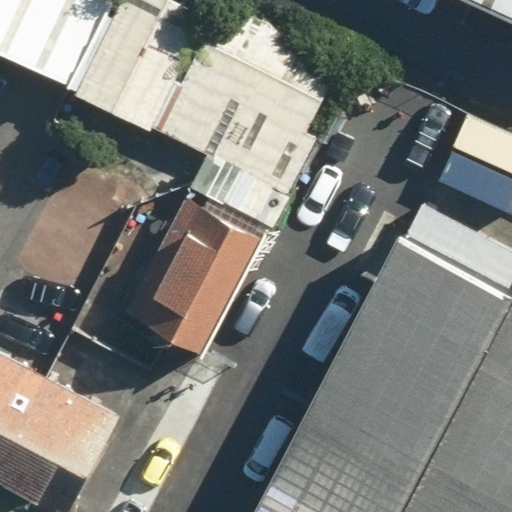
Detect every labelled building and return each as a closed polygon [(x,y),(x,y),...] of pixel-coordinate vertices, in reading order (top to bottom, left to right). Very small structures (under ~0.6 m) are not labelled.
[(0,0),(0,48),(87,88),(128,0),(0,0)] [(185,0),(128,0),(87,88),(166,125),(217,14),(185,0)] [(511,0),(460,0),(511,24),(511,0)] [(217,14),(166,125),(220,148),(205,179),(283,218),(357,68),(223,2),(217,14)] [(0,184),(14,157),(0,149),(0,184)] [(224,202),(188,185),(128,310),(209,350),(270,225),(250,215),(224,202)] [(511,511),(511,245),(430,203),(264,511),(511,511)] [(85,511),(134,419),(0,349),(0,474),(6,477),(0,488),(0,511),(85,511)]
